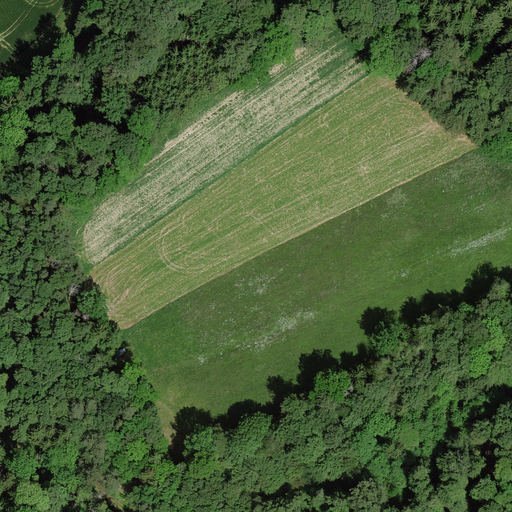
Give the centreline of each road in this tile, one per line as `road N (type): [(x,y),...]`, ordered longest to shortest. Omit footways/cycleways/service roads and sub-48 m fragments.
road 1 (track): [(511,110),(463,68),(383,38),(343,0)]
road 2 (track): [(0,78),(46,85),(95,30),(107,0)]
road 3 (track): [(511,507),(493,484),(490,460),(492,423),(511,385)]
